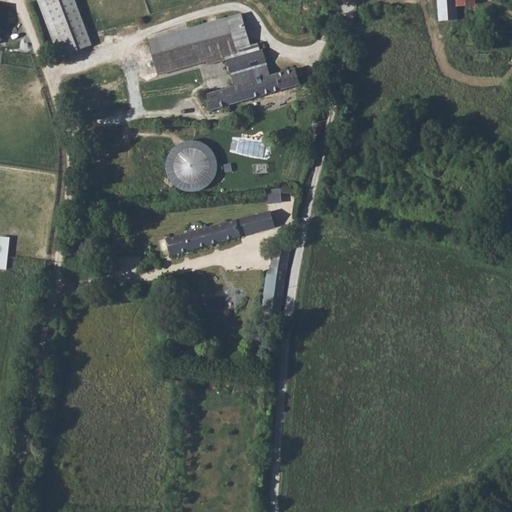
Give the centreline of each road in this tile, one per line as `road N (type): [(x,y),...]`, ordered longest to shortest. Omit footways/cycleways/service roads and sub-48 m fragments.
road 1 (unclassified): [(345,0),(317,50),(291,56),(272,47),(248,11),(231,6),(52,78),(70,161),(14,511)]
road 2 (unclassified): [(275,511),(289,308),(352,0)]
